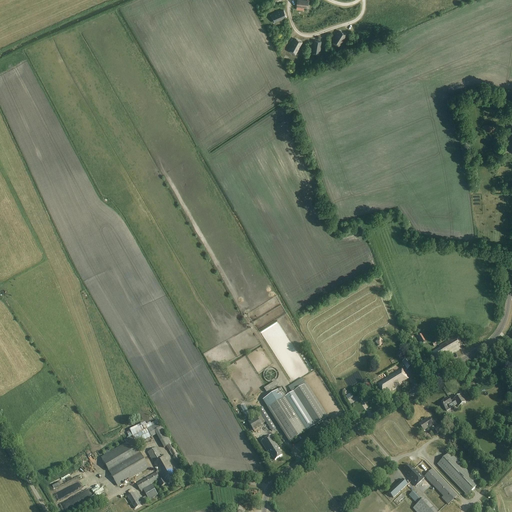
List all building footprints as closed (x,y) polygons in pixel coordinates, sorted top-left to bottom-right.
[(301,7),(301,10),(303,10),(304,7),(308,8),(309,1),(302,0),(301,0),(299,0),(297,0),(297,7),(301,7)] [(278,12),(271,15),(274,23),(284,18),(287,16),(284,10),(279,13),(278,12)] [(336,37),(333,43),(338,46),(346,35),(340,31),(337,37),(336,37)] [(292,45),(289,51),(295,54),(302,42),(296,39),(293,45),(292,45)] [(315,40),(312,54),(319,55),(320,48),(321,42),(315,40)] [(494,124),(483,125),(484,132),(495,131),(494,124)] [(434,333),(427,336),(429,341),(436,338),(434,333)] [(459,348),(463,346),(457,336),(439,347),(440,348),(432,354),(436,361),(448,354),(449,356),(460,349),(459,348)] [(402,362),(407,370),(413,366),(408,358),(402,362)] [(404,381),(408,379),(402,369),(386,379),(386,380),(384,381),(384,382),(378,385),(383,393),(389,390),(390,391),(405,382),(404,381)] [(283,388),(263,400),(289,442),(323,421),(301,387),(288,396),(283,388)] [(350,393),(345,396),(348,401),(353,398),(350,393)] [(441,403),(445,408),(447,411),(457,405),(458,407),(465,402),(461,395),(453,400),(454,401),(451,403),(448,398),(441,403)] [(247,417),(250,415),(244,405),(241,407),(247,417)] [(256,416),(248,421),(254,431),(262,426),(261,425),(257,418),(256,416)] [(423,431),(433,425),(429,418),(419,425),(423,431)] [(149,468),(135,445),(151,437),(152,438),(157,435),(164,448),(167,447),(178,464),(182,462),(158,420),(150,424),(147,426),(146,424),(130,432),(132,436),(129,438),(130,441),(104,456),(104,455),(100,457),(117,486),(149,468)] [(440,425),(434,429),(437,434),(443,430),(440,425)] [(275,460),(282,456),(278,450),(279,449),(271,436),(261,442),(267,452),(269,451),(275,460)] [(158,495),(151,484),(158,480),(159,482),(158,482),(161,487),(164,485),(166,484),(165,483),(167,482),(168,485),(176,480),(173,473),(174,473),(165,457),(163,458),(157,448),(148,453),(154,463),(158,471),(136,484),(140,491),(142,489),(149,500),(158,495)] [(450,453),(437,465),(467,496),(479,484),(450,453)] [(408,474),(407,475),(409,477),(408,478),(416,486),(424,478),(416,470),(414,472),(413,470),(409,465),(404,470),(408,474)] [(424,477),(433,485),(443,497),(441,498),(448,505),(457,496),(432,470),(424,477)] [(393,498),(407,485),(402,479),(388,493),(393,498)] [(417,504),(413,509),(415,511),(437,511),(424,498),(422,500),(413,490),(412,490),(410,488),(406,492),(417,504)] [(65,490),(57,494),(61,502),(67,499),(65,496),(68,494),(65,490)] [(136,493),(134,494),(134,493),(133,493),(132,490),(128,492),(130,495),(127,497),(129,500),(130,500),(135,509),(140,506),(138,501),(140,500),(136,493)]
